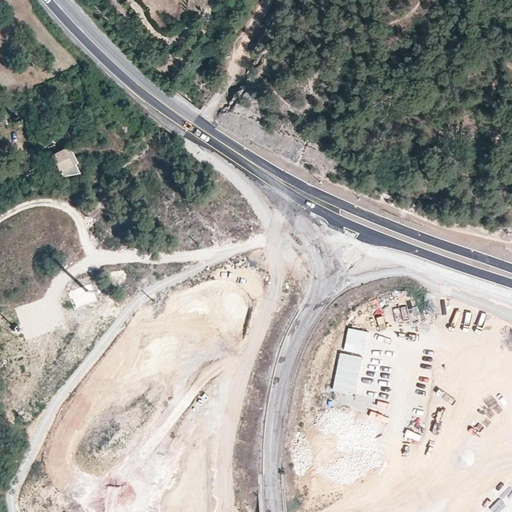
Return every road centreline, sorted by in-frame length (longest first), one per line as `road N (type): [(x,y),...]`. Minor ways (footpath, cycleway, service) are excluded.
road 1 (track): [(147,315),(70,412),(58,443),(58,483),(86,489),(115,475),(259,312),(252,282),(232,272),(167,298)]
road 2 (track): [(276,222),(265,238),(143,296),(61,394),(12,498),(14,511)]
road 3 (secondary): [(206,134),(302,198),(511,279)]
road 4 (secondary): [(511,268),(322,197),(206,134)]
road 5 (track): [(265,238),(180,259),(100,260),(86,251),(71,207),(40,202),(0,221)]
road 6 (secondary): [(54,0),(123,70),(206,134)]
road 7 (track): [(267,0),(198,128)]
